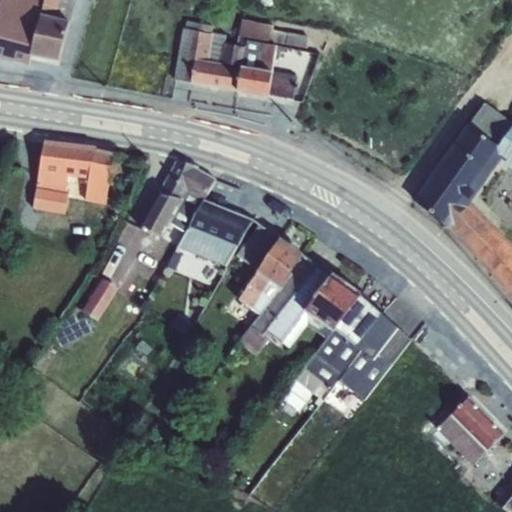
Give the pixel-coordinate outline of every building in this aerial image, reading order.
[(0,0),(0,60),(28,68),(30,57),(40,15),(44,1),(44,0),(0,0)] [(40,15),(30,57),(59,62),(68,22),(71,22),(76,0),(44,0),(44,1),(40,15)] [(241,21),(238,37),(306,49),(308,39),(271,31),(272,27),(241,21)] [(183,29),(174,81),(191,84),(237,93),(240,68),(241,68),(245,49),(246,41),(237,39),(237,47),(224,44),(226,36),(211,34),(212,27),(186,22),(185,30),(183,29)] [(240,68),(237,93),(268,97),(292,101),(297,76),(271,73),(276,47),(246,41),(245,49),(241,68),(240,68)] [(497,148),(511,127),(511,124),(483,104),(467,126),(497,148)] [(511,127),(497,148),(467,126),(466,125),(413,201),(444,223),(511,297),(511,249),(471,203),(502,159),(506,162),(504,166),(511,171),(511,127)] [(36,188),(33,209),(63,215),(66,194),(69,178),(88,180),(84,201),(105,205),(113,156),(94,152),(94,150),(44,143),(36,188)] [(174,163),(140,227),(161,238),(169,223),(186,232),(203,201),(214,180),(197,171),(197,168),(174,163)] [(205,201),(181,248),(227,265),(253,221),(205,201)] [(259,225),(236,256),(257,273),(239,300),(260,315),(279,288),(303,255),(298,251),(299,248),(293,244),(290,245),(280,240),(259,225)] [(260,315),(237,344),(255,357),(271,336),(289,349),(307,326),(327,341),(333,332),(335,330),(361,296),(360,295),(361,294),(333,274),(303,255),(279,288),(260,315)] [(104,280),(84,314),(99,323),(119,289),(104,280)] [(327,341),(295,382),(317,399),(312,405),(317,409),(338,382),(362,351),(356,347),(381,314),(361,296),(335,330),(333,332),(327,341)] [(362,351),(338,382),(363,401),(411,341),(397,329),(381,314),(356,347),(362,351)] [(469,398),(437,429),(472,465),(504,434),(469,398)] [(231,473),(225,487),(244,497),(251,483),(231,473)] [(511,511),(511,479),(494,502),(506,511),(511,511)] [(264,491),(259,498),(270,507),(276,500),(264,491)]
